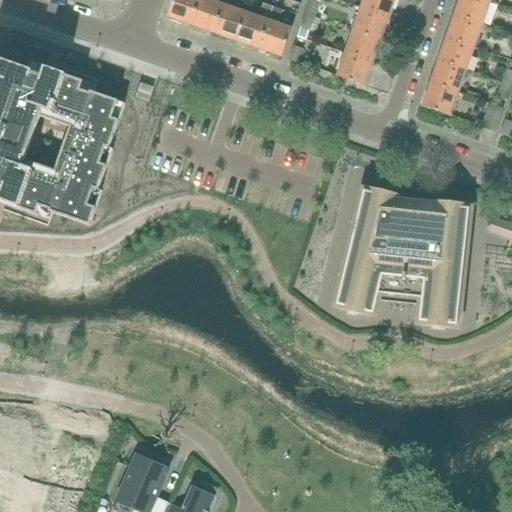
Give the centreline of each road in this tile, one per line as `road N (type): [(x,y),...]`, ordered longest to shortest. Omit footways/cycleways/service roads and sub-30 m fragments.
road 1 (residential): [(387,133),(16,4)]
road 2 (residential): [(433,0),(387,133)]
road 3 (residential): [(511,175),(387,133)]
